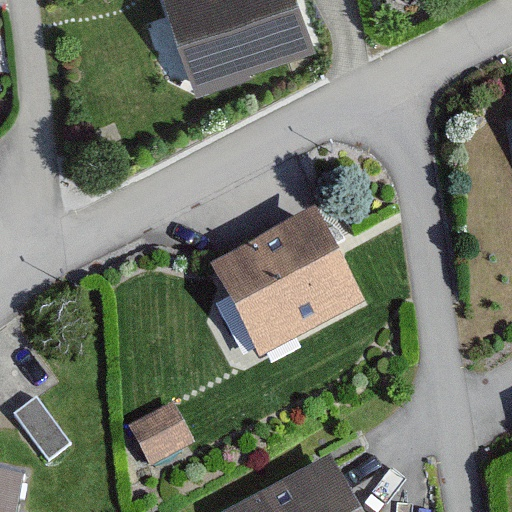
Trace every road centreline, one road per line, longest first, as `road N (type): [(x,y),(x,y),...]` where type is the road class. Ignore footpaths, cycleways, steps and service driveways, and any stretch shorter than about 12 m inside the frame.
road 1 (residential): [(381,84),(401,150),(456,511)]
road 2 (residential): [(36,273),(131,212),(381,84)]
road 3 (residential): [(21,0),(38,128),(36,273)]
road 4 (residential): [(381,84),(511,17)]
